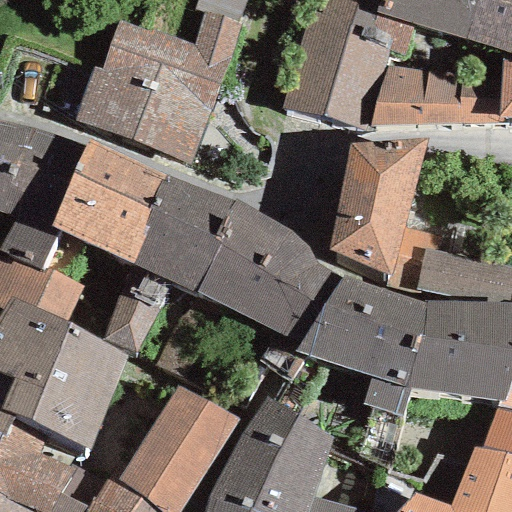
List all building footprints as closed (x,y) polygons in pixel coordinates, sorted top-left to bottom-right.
[(401,58),(411,24),(374,14),(377,0),(310,0),(279,108),(368,132),(369,127),(385,67),(388,53),(401,58)] [(464,40),(476,0),(377,0),(374,14),(411,24),(464,40)] [(511,57),(511,0),(476,0),(464,40),(504,51),(502,58),(511,57)] [(191,46),(118,22),(102,72),(90,68),(72,122),(191,162),(237,25),(202,14),(191,46)] [(511,57),(502,58),(501,75),(497,119),(498,119),(511,120),(511,57)] [(501,75),(385,67),(369,127),(497,119),(501,75)] [(84,146),(0,123),(0,212),(15,218),(49,231),(51,226),(84,146)] [(164,176),(87,140),(84,146),(51,226),(93,245),(133,264),(149,228),(142,225),(164,176)] [(402,230),(425,141),(349,143),(327,251),(390,276),(402,230)] [(232,201),(164,176),(142,225),(149,228),(133,264),(197,292),(219,243),(214,240),(232,201)] [(280,226),(232,201),(214,240),(219,243),(197,292),(286,337),(330,273),(315,262),(307,247),(280,226)] [(74,281),(93,245),(51,226),(49,231),(15,218),(0,247),(0,309),(3,311),(11,300),(66,323),(83,286),(74,281)] [(423,250),(434,252),(437,237),(402,230),(390,276),(386,276),(384,285),(414,295),(415,290),(423,250)] [(511,268),(434,252),(423,250),(415,290),(447,296),(508,299),(511,276),(511,268)] [(426,302),(341,276),(294,351),(370,378),(360,403),(402,419),(407,387),(420,342),(426,302)] [(156,310),(118,295),(102,338),(133,351),(156,310)] [(66,323),(11,300),(3,311),(0,315),(0,372),(9,377),(0,396),(0,406),(12,412),(81,447),(87,450),(125,357),(66,323)] [(511,305),(452,302),(426,302),(420,342),(407,387),(495,401),(502,402),(511,378),(511,305)] [(0,372),(0,437),(12,412),(0,406),(0,396),(9,377),(0,372)] [(511,378),(502,402),(495,401),(495,407),(511,409),(511,378)] [(160,511),(176,511),(239,418),(176,388),(117,480),(160,511)] [(332,438),(265,397),(241,434),(209,497),(259,511),(306,511),(312,496),(332,438)] [(511,511),(511,409),(495,407),(482,450),(471,448),(451,506),(413,492),(394,511),(511,511)] [(71,467),(81,447),(12,412),(0,437),(0,511),(83,511),(90,500),(105,480),(71,467)] [(151,511),(105,480),(90,500),(83,511),(151,511)] [(259,511),(209,497),(204,511),(371,511),(312,496),(306,511),(259,511)]
